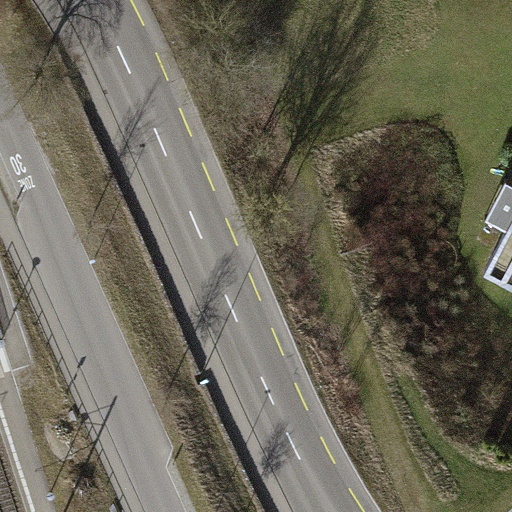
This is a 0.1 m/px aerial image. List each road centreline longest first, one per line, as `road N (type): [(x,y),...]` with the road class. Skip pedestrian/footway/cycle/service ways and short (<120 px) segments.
road 1 (tertiary): [(327,511),(95,0)]
road 2 (residential): [(0,122),(167,511)]
